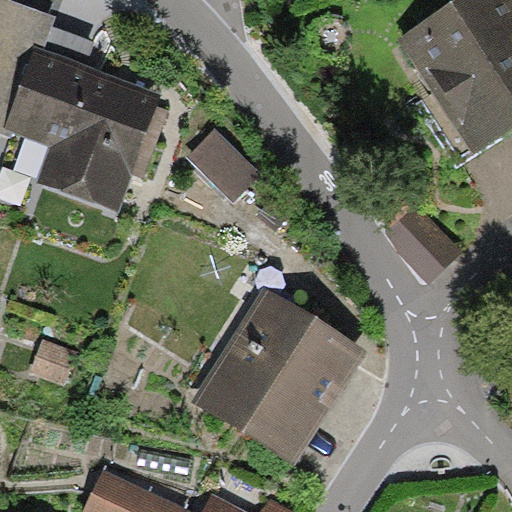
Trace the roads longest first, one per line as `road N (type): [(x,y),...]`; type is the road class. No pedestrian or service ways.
road 1 (residential): [(173,0),(199,20),(325,180),(430,360)]
road 2 (residential): [(430,360),(410,406),(337,511)]
road 3 (residential): [(511,233),(451,301),(430,360)]
road 4 (residential): [(430,360),(511,463)]
